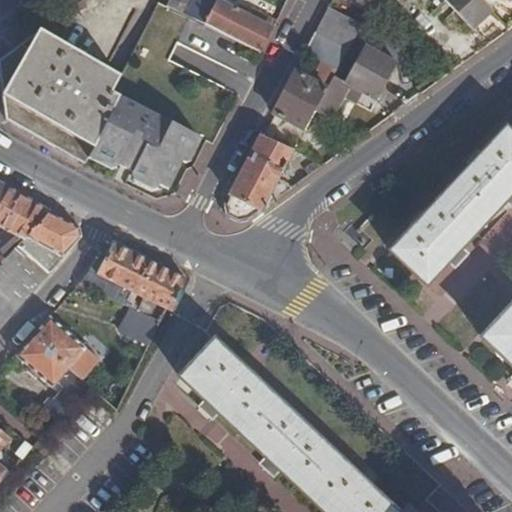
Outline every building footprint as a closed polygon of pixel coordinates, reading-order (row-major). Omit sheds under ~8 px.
[(224,0),(167,0),(261,48),(276,21),(254,10),(251,14),(238,7),(224,0)] [(449,0),(474,29),(494,11),(483,0),(449,0)] [(78,2),(0,58),(6,132),(12,122),(58,36),(78,2)] [(240,3),(238,7),(251,14),(254,10),(240,3)] [(330,4),(326,11),(359,28),(363,21),(330,4)] [(322,61),(312,80),(295,71),(273,112),(305,128),(359,28),(326,11),(305,51),(322,61)] [(58,36),(12,122),(6,132),(7,133),(72,181),(83,160),(91,146),(122,89),(112,84),(120,68),(58,36)] [(367,44),(349,79),(381,96),(400,62),(367,44)] [(167,66),(237,89),(243,71),(172,48),(167,66)] [(138,97),(122,89),(91,146),(133,167),(154,119),(197,142),(202,132),(137,100),(138,97)] [(197,142),(154,119),(133,167),(173,187),(197,142)] [(511,202),(511,127),(508,131),(505,128),(480,154),(477,151),(467,162),(470,166),(424,215),(421,212),(411,223),(414,227),(390,253),(425,286),(449,259),(454,264),(464,254),(459,248),(504,200),(509,205),(511,202)] [(249,219),(264,208),(263,207),(261,206),(291,151),(261,135),(240,175),(238,174),(227,196),(227,218),(236,221),(249,219)] [(0,225),(4,227),(0,231),(0,256),(3,258),(30,230),(50,210),(0,181),(0,225)] [(0,261),(0,327),(63,255),(30,230),(3,258),(0,261)] [(186,280),(113,243),(79,281),(151,316),(158,302),(165,305),(171,308),(186,280)] [(511,305),(482,338),(511,365),(511,305)] [(48,317),(31,336),(79,377),(96,357),(48,317)] [(64,385),(43,408),(53,417),(59,421),(89,386),(79,377),(31,336),(15,354),(51,384),(57,379),(64,385)] [(397,511),(399,511),(372,486),(375,482),(365,472),(362,476),(252,373),(255,369),(244,359),(241,362),(215,339),(181,376),(206,400),(202,404),(213,415),(217,410),(325,511),(397,511)] [(0,448),(10,437),(0,428),(0,476),(5,470),(0,466),(0,455),(0,456),(0,455),(0,448)] [(16,442),(7,453),(15,459),(24,449),(16,442)] [(419,511),(410,502),(401,511),(419,511)]
